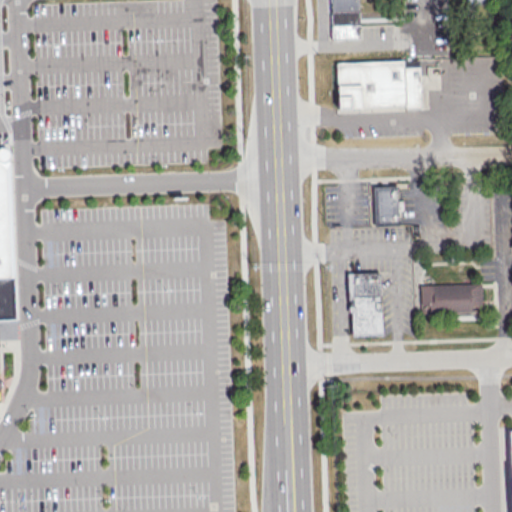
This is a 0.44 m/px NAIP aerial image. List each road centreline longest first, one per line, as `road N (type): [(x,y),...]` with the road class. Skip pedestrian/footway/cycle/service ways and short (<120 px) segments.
road 1 (residential): [(511,154),(279,159)]
road 2 (residential): [(511,356),(286,366)]
road 3 (secondary): [(279,159),(286,366)]
road 4 (secondary): [(277,0),(279,159)]
